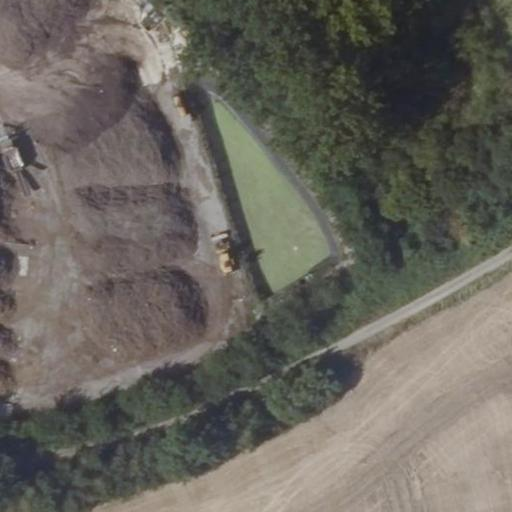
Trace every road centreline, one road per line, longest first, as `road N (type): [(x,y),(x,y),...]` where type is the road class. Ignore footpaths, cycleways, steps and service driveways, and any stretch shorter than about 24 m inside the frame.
road 1 (track): [(511,243),(313,363),(162,435),(61,465),(0,462)]
road 2 (primary): [(389,511),(0,349)]
